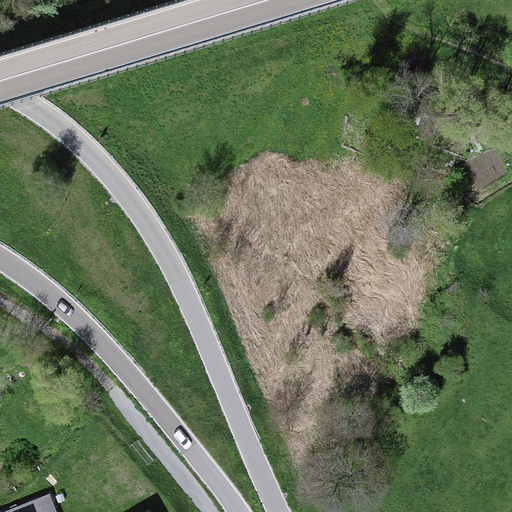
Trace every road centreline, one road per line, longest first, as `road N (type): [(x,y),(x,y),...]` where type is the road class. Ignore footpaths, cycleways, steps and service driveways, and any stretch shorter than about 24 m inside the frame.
road 1 (trunk): [(278,511),(193,309),(148,225),(67,133),(0,89)]
road 2 (trunk): [(0,258),(40,284),(113,355),(238,511)]
road 3 (trunk): [(0,80),(266,0)]
